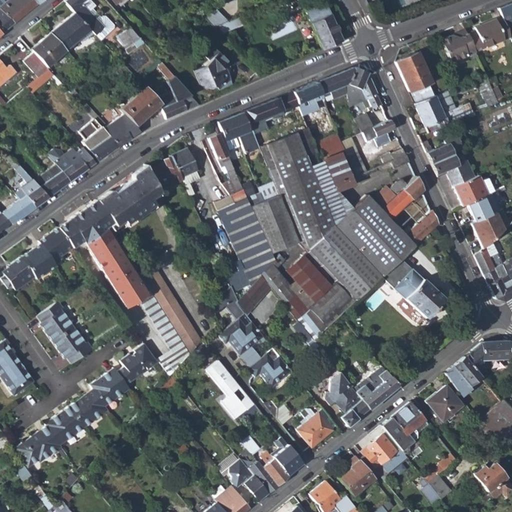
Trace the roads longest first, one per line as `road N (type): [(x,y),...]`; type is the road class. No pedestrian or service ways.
road 1 (residential): [(0,241),(151,135),(365,45)]
road 2 (residential): [(492,318),(257,511)]
road 3 (residential): [(365,45),(492,318)]
road 4 (unknown): [(310,468),(217,354)]
road 5 (residential): [(365,45),(480,0)]
